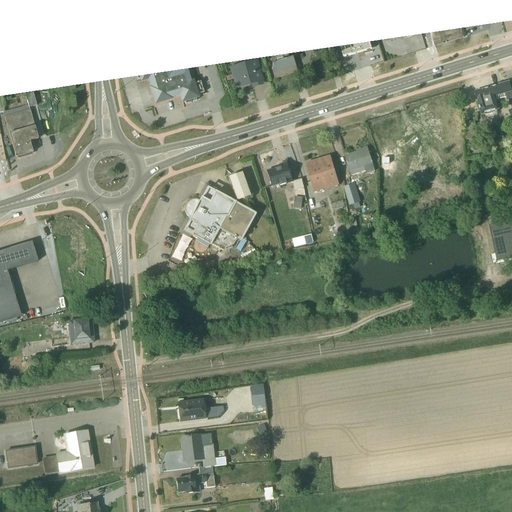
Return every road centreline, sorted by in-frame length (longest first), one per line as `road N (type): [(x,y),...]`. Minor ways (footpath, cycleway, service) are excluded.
road 1 (primary): [(215,142),(511,50)]
road 2 (secondary): [(143,511),(121,283)]
